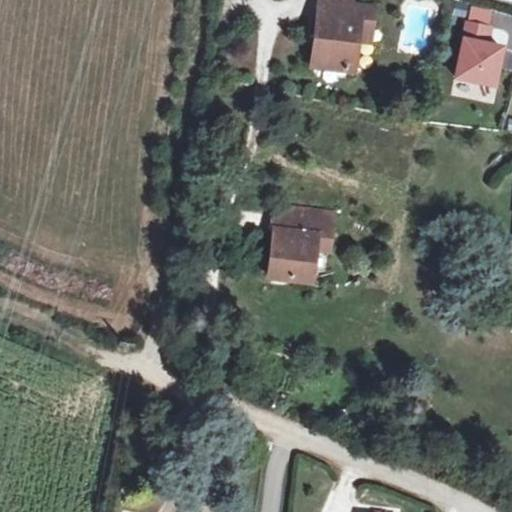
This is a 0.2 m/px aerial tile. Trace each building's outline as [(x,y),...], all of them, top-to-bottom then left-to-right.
[(330,5),(299,0),(297,0),(296,5),(289,65),(330,72),(334,43),(336,29),(347,30),(350,7),(330,5)] [(464,37),(459,36),(451,75),(492,83),(499,44),(488,41),(491,26),(467,21),(464,37)] [(336,29),(334,43),(345,45),(347,30),(336,29)] [(287,230),(290,208),(273,206),(271,228),(287,230)] [(287,230),(271,228),(264,275),(307,280),(311,250),(313,233),(327,234),(330,211),(290,208),(287,230)] [(313,233),(311,250),(326,251),(327,234),(313,233)]
